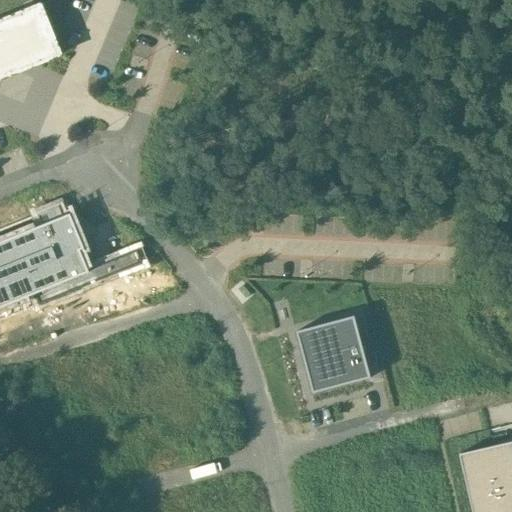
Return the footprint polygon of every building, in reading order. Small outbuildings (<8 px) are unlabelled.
[(40,6),(0,22),(0,80),(61,55),(40,6)] [(39,306),(142,264),(137,250),(88,270),(80,251),(84,249),(70,214),(63,217),(58,206),(37,215),(41,226),(0,242),(0,308),(34,295),(39,306)] [(250,294),(243,285),(238,289),(246,298),(250,294)] [(364,356),(354,316),(296,332),(312,394),(370,378),(367,365),(377,362),(375,353),(364,356)] [(511,511),(511,441),(459,454),(472,511),(511,511)]
